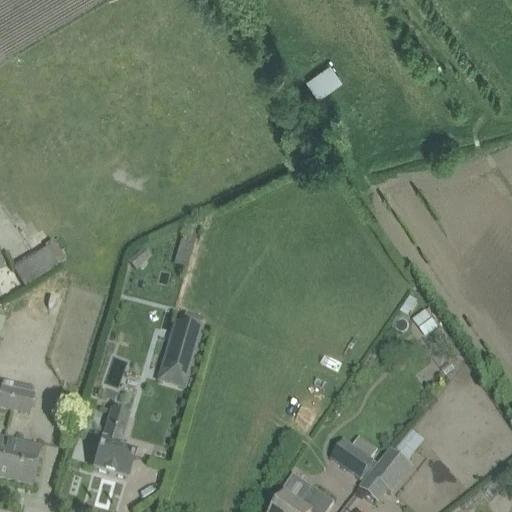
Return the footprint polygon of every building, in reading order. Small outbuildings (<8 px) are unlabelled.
[(307,81),(320,98),(342,81),(330,64),(307,81)] [(13,271),(23,288),(57,268),(45,249),(13,271)] [(155,382),(184,390),(202,330),(173,322),(155,382)] [(0,410),(11,413),(16,390),(0,385),(0,410)] [(16,390),(11,413),(28,417),(34,394),(16,390)] [(116,451),(126,414),(111,410),(93,471),(127,481),(134,457),(116,451)] [(409,460),(426,441),(414,430),(396,449),(409,460)] [(4,441),(0,460),(0,480),(32,488),(41,450),(4,441)] [(329,459),(360,480),(372,462),(341,442),(329,459)] [(358,489),(378,504),(387,492),(391,495),(413,468),(390,450),(358,489)] [(492,482),(483,489),(490,498),(499,490),(492,482)] [(275,511),(328,511),(334,504),(312,489),(299,508),(285,498),(275,511)]
